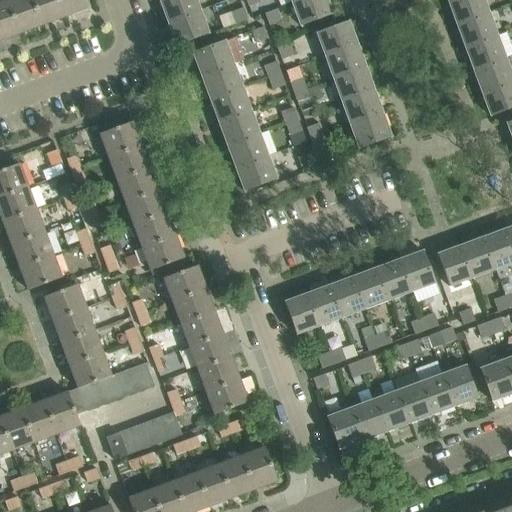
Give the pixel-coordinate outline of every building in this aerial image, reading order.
[(19,35),(42,26),(32,0),(10,0),(7,1),(19,35)] [(57,0),(32,0),(42,26),(64,18),(57,0)] [(84,0),(57,0),(64,18),(88,9),(84,0)] [(160,0),(169,23),(200,11),(196,0),(160,0)] [(333,15),(326,0),(301,0),(292,4),(300,27),(333,15)] [(456,25),(488,13),(483,0),(452,0),(448,2),(456,25)] [(0,41),(19,35),(7,1),(0,3),(0,41)] [(247,21),(243,9),(231,13),(235,25),(247,21)] [(277,10),(265,15),(270,26),(282,22),(277,10)] [(200,11),(169,23),(177,46),(209,35),(200,11)] [(456,25),(465,49),(497,37),(488,13),(456,25)] [(325,57),(357,46),(348,22),(317,34),(325,57)] [(256,44),(268,39),(264,27),(252,32),(256,44)] [(465,49),(473,72),(505,60),(497,37),(465,49)] [(202,77),(234,65),(225,42),(193,54),(202,77)] [(290,44),(278,48),(282,60),(294,56),(290,44)] [(357,46),(325,57),(333,80),(365,68),(357,46)] [(473,72),(482,94),(511,83),(511,78),(505,60),(473,72)] [(265,67),(269,79),(281,74),(277,62),(265,67)] [(234,65),(202,77),(210,100),(242,88),(234,65)] [(365,68),(333,80),(342,103),(374,91),(365,68)] [(269,79),(273,90),(285,86),(281,74),(269,79)] [(302,79),(290,83),(295,95),(307,90),(302,79)] [(511,83),(482,94),(490,118),(511,109),(511,83)] [(242,88),(210,100),(219,123),(251,111),(242,88)] [(295,95),(299,106),(311,102),(307,90),(295,95)] [(374,91),(342,103),(351,126),(382,114),(374,91)] [(281,113),(286,125),(298,120),(293,108),(281,113)] [(251,111),(219,123),(227,146),(259,134),(251,111)] [(382,114),(351,126),(359,150),(391,138),(382,114)] [(302,132),(298,120),(286,125),(290,136),(302,132)] [(100,135),(108,159),(142,146),(134,123),(100,135)] [(307,129),(311,140),(323,136),(319,124),(307,129)] [(259,134),(227,146),(236,169),(268,157),(259,134)] [(328,148),(323,136),(311,140),(315,152),(328,148)] [(108,159),(117,181),(151,169),(142,146),(108,159)] [(61,164),(57,152),(48,155),(52,167),(61,164)] [(298,159),(302,171),(315,166),(310,154),(298,159)] [(67,160),(71,172),(80,169),(76,157),(67,160)] [(268,157),(236,169),(245,192),(276,180),(268,157)] [(0,198),(28,188),(19,165),(0,172),(0,198)] [(80,169),(71,172),(75,184),(85,181),(80,169)] [(159,192),(151,169),(117,181),(125,204),(159,192)] [(65,200),(74,197),(69,185),(60,188),(65,200)] [(28,188),(0,198),(0,215),(3,223),(36,210),(28,188)] [(167,214),(159,192),(125,204),(133,226),(167,214)] [(69,212),(78,209),(74,197),(65,200),(69,212)] [(88,217),(97,214),(92,202),(83,205),(88,217)] [(36,210),(3,223),(11,245),(44,233),(36,210)] [(102,226),(97,214),(88,217),(92,229),(102,226)] [(142,248),(176,236),(167,214),(133,226),(142,248)] [(91,242),(86,230),(77,233),(81,245),(91,242)] [(511,243),(507,230),(483,238),(495,270),(511,263),(511,243)] [(44,233),(11,245),(20,268),(53,255),(44,233)] [(184,259),(176,236),(142,248),(150,271),(184,259)] [(483,238),(461,246),(473,278),(495,270),(483,238)] [(91,242),(81,245),(86,257),(95,254),(91,242)] [(461,246),(437,255),(449,287),(473,278),(461,246)] [(104,262),(114,259),(110,247),(100,250),(104,262)] [(423,252),(399,261),(411,292),(435,284),(423,252)] [(53,255),(20,268),(28,291),(62,278),(53,255)] [(118,270),(114,259),(104,262),(109,274),(118,270)] [(399,261),(376,269),(388,301),(411,292),(399,261)] [(206,290),(197,267),(164,280),(172,303),(206,290)] [(376,269),(353,278),(366,309),(388,301),(376,269)] [(353,278),(331,286),(343,318),(366,309),(353,278)] [(122,296),(118,284),(108,287),(113,299),(122,296)] [(46,298),(54,321),(87,308),(79,286),(46,298)] [(331,286),(308,295),(320,326),(343,318),(331,286)] [(214,313),(206,290),(172,303),(181,325),(214,313)] [(284,303),(296,335),(320,326),(308,295),(284,303)] [(122,296),(113,299),(117,311),(127,308),(122,296)] [(494,301),(498,313),(510,309),(505,297),(494,301)] [(132,304),(136,316),(146,313),(141,301),(132,304)] [(95,331),(87,308),(54,321),(62,343),(95,331)] [(459,313),(461,319),(463,326),(475,321),(471,309),(459,313)] [(146,313),(136,316),(141,328),(150,324),(146,313)] [(214,313),(181,325),(189,348),(223,336),(214,313)] [(434,315),(422,319),(427,331),(438,327),(434,315)] [(415,335),(427,331),(422,319),(411,323),(415,335)] [(500,319),(489,323),(493,335),(505,331),(500,319)] [(481,339),(493,335),(489,323),(477,327),(481,339)] [(456,340),(452,328),(440,333),(444,345),(456,340)] [(130,344),(139,341),(135,329),(125,332),(130,344)] [(62,343),(70,366),(103,354),(95,331),(62,343)] [(376,336),(380,348),(392,344),(388,332),(376,336)] [(231,358),(223,336),(189,348),(198,370),(231,358)] [(368,352),(380,348),(376,336),(364,340),(368,352)] [(134,356),(144,353),(139,341),(130,344),(134,356)] [(417,341),(406,345),(410,357),(422,353),(417,341)] [(148,349),(153,361),(162,357),(158,345),(148,349)] [(394,349),(398,361),(410,357),(406,345),(394,349)] [(341,349),(329,353),(334,365),(346,361),(341,349)] [(322,370),(334,365),(329,353),(318,358),(322,370)] [(103,354),(70,366),(78,389),(79,389),(91,385),(102,381),(111,378),(103,354)] [(157,373),(159,372),(167,369),(162,357),(153,361),(157,373)] [(231,358),(198,370),(206,393),(239,380),(231,358)] [(371,358),(359,362),(364,374),(376,369),(371,358)] [(511,358),(503,361),(511,385),(511,358)] [(511,394),(511,385),(503,361),(479,370),(491,402),(511,394)] [(352,378),(364,374),(359,362),(348,367),(352,378)] [(143,392),(155,388),(146,365),(135,369),(143,392)] [(453,408),(477,399),(465,367),(442,375),(453,408)] [(132,396),(143,392),(135,369),(124,373),(132,396)] [(132,396),(124,373),(113,377),(121,400),(132,396)] [(325,375),(313,380),(317,391),(329,387),(325,375)] [(419,384),(431,416),(453,408),(442,375),(419,384)] [(110,404),(121,400),(113,377),(111,378),(102,381),(110,404)] [(248,404),(239,380),(206,393),(215,416),(248,404)] [(102,381),(91,385),(99,408),(110,404),(102,381)] [(396,392),(408,424),(431,416),(419,384),(396,392)] [(87,412),(99,408),(91,385),(79,389),(87,412)] [(79,389),(78,389),(68,393),(76,416),(87,412),(79,389)] [(167,394),(171,406),(180,403),(176,391),(167,394)] [(373,401),(385,433),(408,424),(396,392),(373,401)] [(80,426),(76,416),(68,393),(45,402),(57,435),(80,426)] [(350,409),(362,441),(385,433),(373,401),(350,409)] [(34,444),(57,435),(45,402),(22,410),(34,444)] [(171,406),(174,414),(175,418),(185,414),(180,403),(171,406)] [(327,418),(339,450),(362,441),(350,409),(327,418)] [(22,410),(0,418),(0,420),(12,452),(34,444),(22,410)] [(182,436),(175,418),(174,414),(163,418),(171,440),(182,436)] [(171,440),(163,418),(152,422),(160,444),(171,440)] [(0,420),(0,456),(12,452),(0,420)] [(230,425),(233,434),(245,430),(242,420),(230,425)] [(150,448),(160,444),(152,422),(141,426),(150,448)] [(233,434),(230,425),(218,429),(221,439),(233,434)] [(150,448),(141,426),(130,430),(139,452),(150,448)] [(128,456),(139,452),(130,430),(120,434),(128,456)] [(115,461),(128,456),(120,434),(106,438),(115,461)] [(200,446),(196,437),(184,441),(188,451),(200,446)] [(188,451),(184,441),(173,446),(176,455),(188,451)] [(265,449),(242,458),(254,491),(277,483),(265,449)] [(155,463),(151,454),(140,458),(143,467),(155,463)] [(79,458),(67,462),(71,472),(83,468),(79,458)] [(143,467),(140,458),(128,462),(131,472),(143,467)] [(232,499),(254,491),(242,458),(219,466),(232,499)] [(55,467),(59,476),(71,472),(67,462),(55,467)] [(197,474),(209,508),(232,499),(219,466),(197,474)] [(96,469),(83,474),(87,484),(100,479),(96,469)] [(184,511),(197,511),(209,508),(197,474),(174,483),(184,511)] [(34,475),(22,479),(26,489),(38,484),(34,475)] [(26,489),(22,479),(10,483),(14,493),(26,489)] [(66,491),(62,482),(50,486),(54,496),(66,491)] [(152,491),(159,511),(184,511),(174,483),(152,491)] [(54,496),(50,486),(38,491),(42,500),(54,496)] [(133,511),(159,511),(152,491),(129,499),(133,511)] [(17,498),(5,503),(8,511),(10,511),(21,508),(17,498)]
